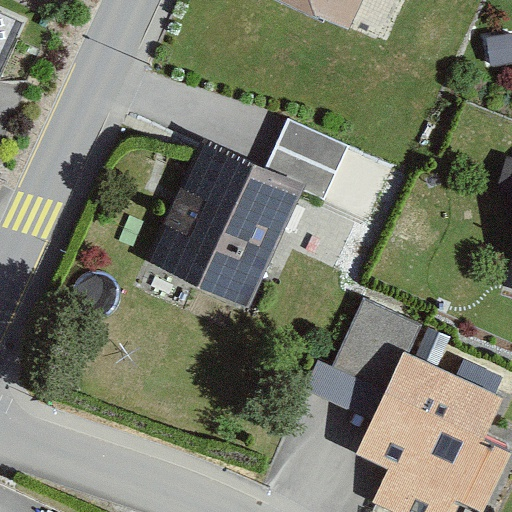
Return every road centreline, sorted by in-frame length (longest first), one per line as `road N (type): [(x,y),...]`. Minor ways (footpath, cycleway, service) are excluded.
road 1 (unclassified): [(2,296),(132,0)]
road 2 (residential): [(0,426),(212,511)]
